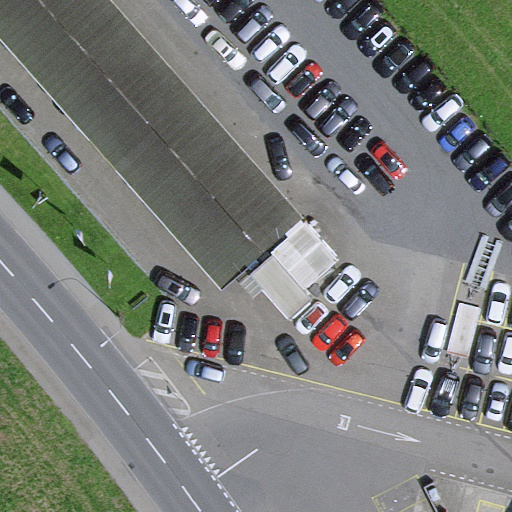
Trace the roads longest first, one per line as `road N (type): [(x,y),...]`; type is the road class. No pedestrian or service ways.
road 1 (residential): [(183,483),(212,460),(276,434),(352,436),(511,473)]
road 2 (primary): [(183,483),(0,261)]
